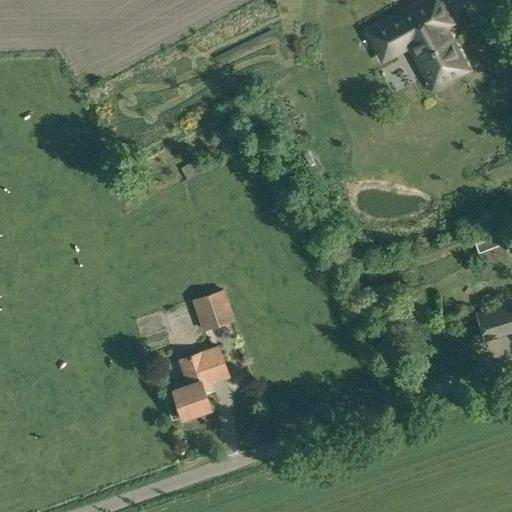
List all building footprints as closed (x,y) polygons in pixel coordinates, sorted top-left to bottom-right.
[(438,0),(429,0),(370,32),(384,57),(406,45),(410,54),(415,51),(429,76),(436,72),(438,76),(446,78),(453,74),(456,66),(454,63),(461,59),(442,25),(450,21),(438,0)] [(479,252),(494,246),(511,239),(511,220),(486,230),(488,234),(474,239),(479,252)] [(202,330),(236,320),(225,288),(192,298),(202,330)] [(485,341),(511,332),(511,300),(476,312),(485,341)] [(184,417),(211,408),(204,386),(231,377),(220,344),(179,358),(188,383),(174,388),(177,397),(166,401),(173,420),(183,416),(184,417)]
